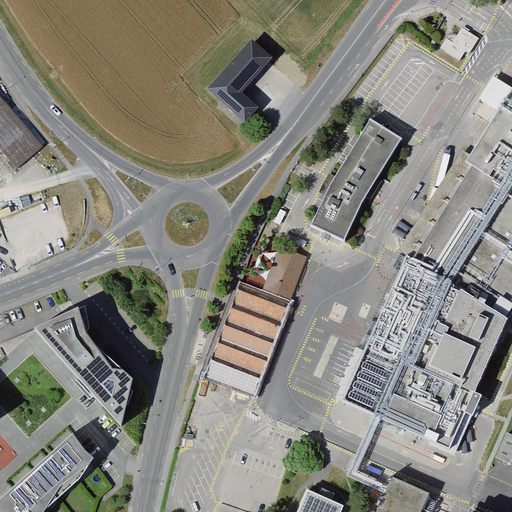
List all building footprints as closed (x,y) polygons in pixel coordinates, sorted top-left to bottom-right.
[(478,38),(459,27),(453,36),(451,35),(446,37),(443,38),(437,49),(459,61),(464,52),(469,54),(478,38)] [(223,77),(209,93),(247,126),(260,111),(243,96),(274,61),(260,49),(254,43),(223,77)] [(511,96),(464,171),(458,167),(403,255),(411,260),(343,405),(455,456),(482,399),(474,395),(507,321),(511,324),(511,323),(511,96)] [(0,98),(0,154),(17,174),(44,151),(0,98)] [(402,140),(370,121),(330,187),(310,229),(344,245),(362,206),(402,140)] [(311,258),(282,246),(263,293),(242,284),(205,376),(256,398),(292,306),(311,258)] [(86,336),(77,309),(31,332),(123,431),(134,383),(96,350),(86,336)] [(511,435),(506,433),(495,458),(511,465),(511,435)] [(86,453),(74,436),(0,502),(0,511),(47,511),(64,488),(88,472),(96,461),(86,453)] [(352,459),(345,474),(371,485),(377,472),(384,476),(387,471),(371,464),(370,467),(352,459)] [(421,511),(429,495),(392,479),(377,511),(421,511)] [(338,511),(341,507),(308,492),(299,511),(338,511)]
